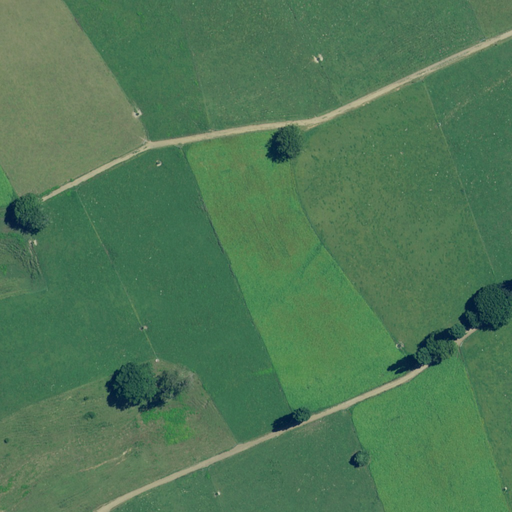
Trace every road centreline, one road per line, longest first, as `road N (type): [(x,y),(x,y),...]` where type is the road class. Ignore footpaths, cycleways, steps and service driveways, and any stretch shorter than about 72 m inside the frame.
road 1 (track): [(511,32),(317,120),(150,146),(49,197)]
road 2 (track): [(104,511),(392,385),(511,301)]
